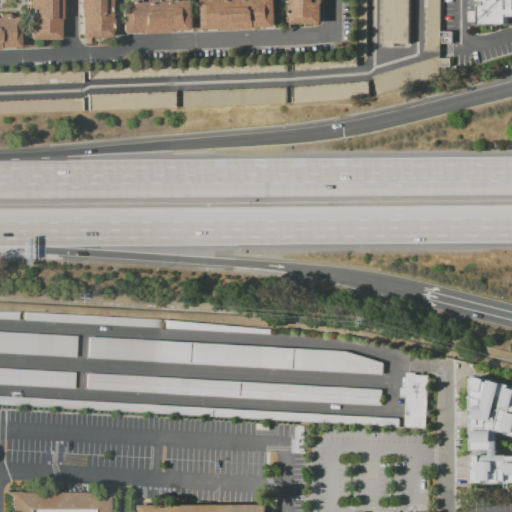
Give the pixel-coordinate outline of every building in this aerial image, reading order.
[(28,40),(28,33),(27,33),(27,20),(28,20),(28,0),(60,0),(60,19),(58,19),(58,40),(28,40)] [(80,37),(80,17),(78,17),(78,0),(110,0),(110,19),(112,19),(112,31),(110,31),(110,37),(80,37)] [(121,33),(120,2),(127,2),(127,1),(139,0),(139,2),(174,1),(174,0),(193,0),(194,30),(173,30),(173,32),(142,33),(142,32),(121,33)] [(203,30),(202,0),(275,0),(276,27),(255,28),(256,30),(224,31),(224,29),(203,30)] [(292,24),(292,17),(290,17),(290,5),(292,5),(292,0),(324,0),(324,3),(322,3),(322,24),(292,24)] [(357,55),(357,0),(366,0),(366,55),(357,55)] [(380,43),(380,0),(409,0),(409,44),(380,43)] [(424,51),(424,0),(439,0),(439,51),(424,51)] [(511,0),(479,0),(479,23),(506,22),(506,15),(511,15),(511,0)] [(0,16),(11,16),(11,17),(17,17),(18,47),(0,47),(0,16)] [(442,44),(442,37),(440,37),(440,31),(452,31),(452,44),(442,44)] [(378,94),(373,76),(440,56),(440,59),(450,58),(451,66),(440,66),(440,76),(378,94)] [(293,71),(293,61),(357,57),(358,66),(293,71)] [(88,79),(87,70),(288,62),(288,71),(88,79)] [(0,85),(0,72),(82,70),(82,83),(0,85)] [(294,103),(292,87),(370,81),(371,97),(294,103)] [(184,107),(183,91),(287,87),(288,103),(184,107)] [(88,110),(87,95),(177,92),(178,107),(88,110)] [(0,113),(0,101),(81,98),(81,111),(0,113)] [(0,319),(0,311),(18,312),(18,320),(0,319)] [(24,320),(24,312),(159,320),(159,328),(24,320)] [(166,328),(166,320),(271,329),(270,334),(166,328)] [(0,352),(0,331),(77,336),(76,357),(0,352)] [(88,358),(89,337),(192,343),(346,351),(383,363),(383,375),(291,369),(187,363),(88,358)] [(0,384),(0,368),(75,372),(74,388),(0,384)] [(86,389),(87,373),(243,382),(382,390),(382,406),(242,398),(86,389)] [(407,428),(409,396),(408,396),(409,374),(418,374),(418,376),(431,377),(429,428),(407,428)] [(489,383),(493,384),(493,381),(511,386),(511,434),(500,431),(501,457),(511,457),(511,484),(475,484),(475,470),(476,469),(476,463),(478,463),(478,457),(484,457),(484,456),(495,456),(495,451),(476,451),(475,410),(475,381),(479,378),(489,381),(489,383)] [(0,404),(0,396),(404,419),(404,427),(0,404)] [(293,425),(304,425),(304,438),(293,438),(293,425)] [(408,461),(417,461),(417,500),(409,500),(408,461)] [(378,463),(386,463),(386,491),(379,491),(378,463)] [(10,493),(9,511),(266,511),(267,505),(131,505),(131,511),(108,511),(108,494),(10,493)]
